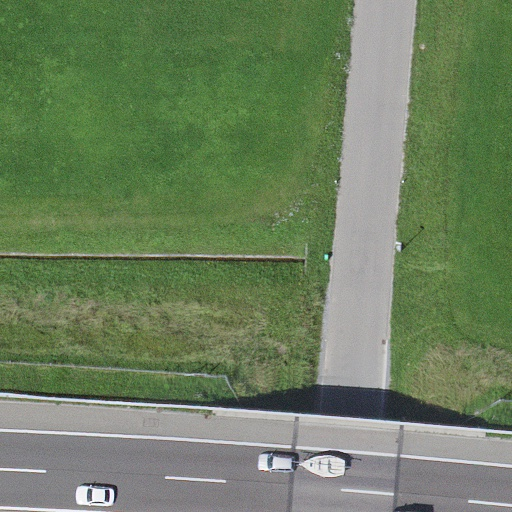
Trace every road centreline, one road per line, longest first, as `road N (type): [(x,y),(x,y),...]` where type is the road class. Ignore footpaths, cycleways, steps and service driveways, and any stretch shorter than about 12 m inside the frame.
road 1 (unclassified): [(346,511),(385,0)]
road 2 (motorway): [(511,507),(0,469)]
